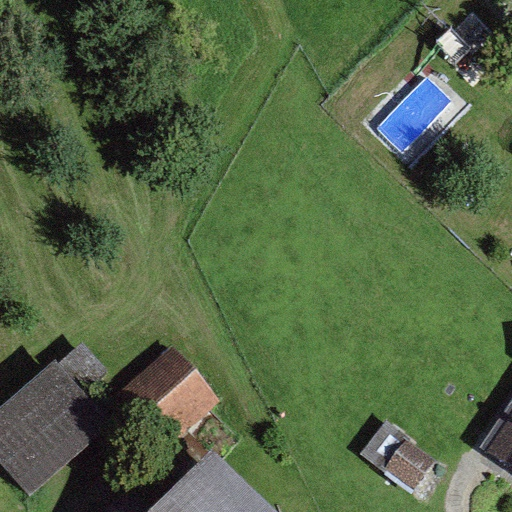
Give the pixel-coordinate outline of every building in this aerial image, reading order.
[(224,398),(172,347),(114,404),(165,456),(224,398)] [(121,431),(59,367),(0,423),(0,458),(45,505),(121,431)] [(511,421),(491,455),(511,468),(511,421)] [(368,465),(426,489),(442,452),(384,428),(368,465)] [(269,511),(223,461),(174,511),(269,511)]
